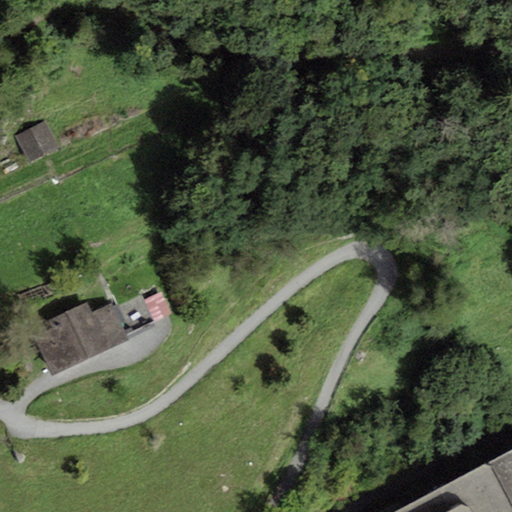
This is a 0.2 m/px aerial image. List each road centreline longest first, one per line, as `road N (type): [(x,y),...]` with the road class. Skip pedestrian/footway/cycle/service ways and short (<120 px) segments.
road 1 (residential): [(265,511),(385,284),(380,263),(363,250),(335,256),(306,276),(153,409),(83,427),(30,426),(0,414)]
road 2 (track): [(511,56),(314,59),(176,40),(89,11),(65,12)]
road 3 (residential): [(511,433),(503,430),(341,511)]
